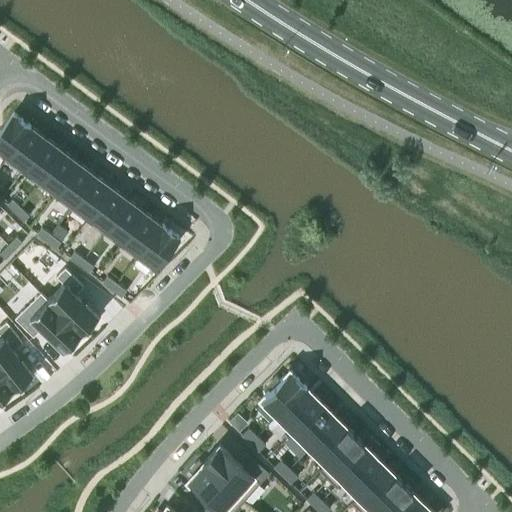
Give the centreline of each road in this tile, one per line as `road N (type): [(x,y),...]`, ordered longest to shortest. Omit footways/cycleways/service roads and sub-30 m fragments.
road 1 (primary): [(511,149),(246,0)]
road 2 (residential): [(0,442),(96,365),(218,241)]
road 3 (residential): [(13,66),(218,218),(218,241)]
road 4 (residential): [(290,316),(481,504)]
road 5 (residential): [(290,316),(161,447),(112,511)]
